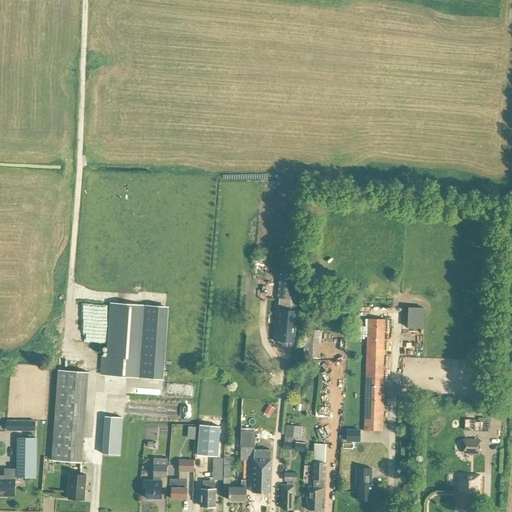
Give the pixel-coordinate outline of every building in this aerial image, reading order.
[(281,266),(295,268),(297,255),(283,254),(281,266)] [(313,267),(313,276),(324,276),(324,267),(313,267)] [(278,299),(277,316),(274,316),(273,324),(276,324),(275,331),(278,332),(277,337),(285,338),(294,338),(295,325),(294,325),(294,322),(290,322),(291,310),(299,311),(300,300),(292,299),(294,270),(281,269),(278,298),(278,299)] [(256,292),(267,292),(267,281),(256,281),(256,292)] [(166,307),(111,304),(107,356),(102,356),(101,375),(161,379),(166,307)] [(424,328),(424,307),(406,306),(406,327),(424,328)] [(364,431),(382,431),(386,319),(368,319),(364,431)] [(318,354),(321,330),(308,328),(305,344),(313,345),(312,354),(318,354)] [(275,409),(269,405),(266,410),(272,413),(275,409)] [(105,417),(103,454),(120,455),(123,418),(105,417)] [(464,431),(490,432),(491,421),(465,419),(464,431)] [(35,431),(35,421),(14,421),(14,431),(35,431)] [(197,455),(217,457),(220,425),(200,424),(197,455)] [(285,437),(285,442),(284,442),(283,449),(291,450),(292,438),(301,439),(302,427),(286,426),(285,437)] [(82,463),(84,432),(54,430),(52,461),(82,463)] [(359,442),(360,430),(347,430),(347,441),(359,442)] [(255,431),(241,431),(241,459),(240,478),(246,478),(247,459),(253,459),(252,493),(271,493),(271,459),(271,450),(254,450),(255,431)] [(0,496),(14,496),(15,480),(14,480),(14,477),(17,477),(17,478),(36,478),(37,450),(37,438),(17,438),(17,469),(4,469),(4,476),(0,475),(0,496)] [(479,440),(463,439),(463,453),(479,454),(479,440)] [(294,448),(306,450),(307,442),(295,440),(294,448)] [(314,480),(314,487),(307,487),(307,499),(308,499),(308,510),(321,511),(322,499),(324,500),(325,488),(324,488),(324,481),(325,481),(326,444),(314,444),(313,480),(314,480)] [(229,487),(231,487),(232,455),(225,454),(223,488),(229,489),(229,487)] [(213,478),(221,478),(222,458),(214,458),(213,478)] [(154,459),(153,480),(143,480),(143,490),(146,490),(146,498),(161,499),(161,487),(166,487),(167,459),(154,459)] [(179,459),(179,472),(194,472),(194,460),(180,459),(179,459)] [(356,468),(355,484),(358,484),(357,500),(372,501),(372,485),(371,485),(372,469),(356,468)] [(293,481),(297,481),(297,473),(285,473),(285,481),(287,481),(287,485),(281,485),(281,498),(283,498),(283,509),(292,510),(292,501),(294,501),(294,486),(293,486),(293,481)] [(86,476),(69,475),(68,499),(84,500),(86,476)] [(472,498),(480,498),(481,476),(457,475),(456,494),(458,494),(458,509),(471,509),(472,498)] [(187,499),(187,480),(170,479),(170,488),(171,488),(171,499),(187,499)] [(229,487),(229,489),(229,501),(246,501),(246,488),(246,480),(241,480),(241,488),(231,487),(229,487)] [(215,496),(216,496),(216,489),(214,489),(214,481),(203,481),(203,489),(202,489),(201,507),(214,507),(215,496)]
